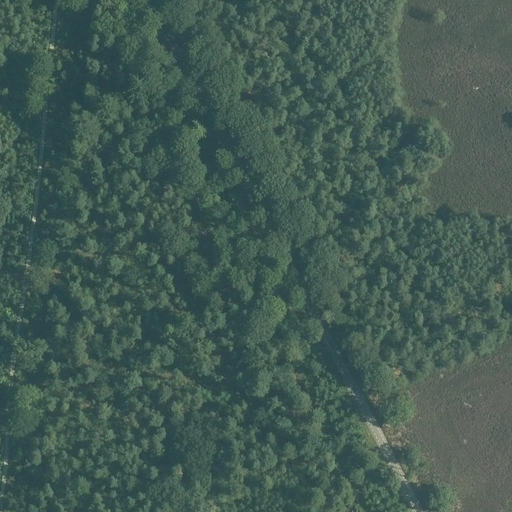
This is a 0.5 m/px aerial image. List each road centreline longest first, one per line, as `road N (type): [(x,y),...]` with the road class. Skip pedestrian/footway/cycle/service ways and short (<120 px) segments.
road 1 (tertiary): [(418,511),(148,0)]
road 2 (track): [(185,511),(76,306),(65,293),(26,281)]
